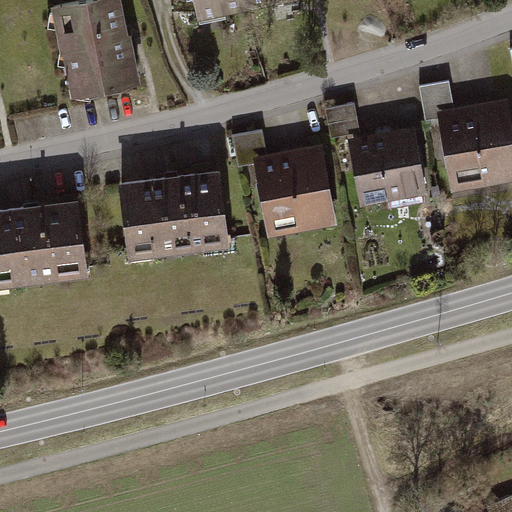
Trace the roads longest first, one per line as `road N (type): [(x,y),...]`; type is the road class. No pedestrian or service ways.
road 1 (residential): [(0,165),(276,104),(511,18)]
road 2 (secondary): [(0,430),(511,293)]
road 3 (track): [(389,511),(352,393),(348,340)]
